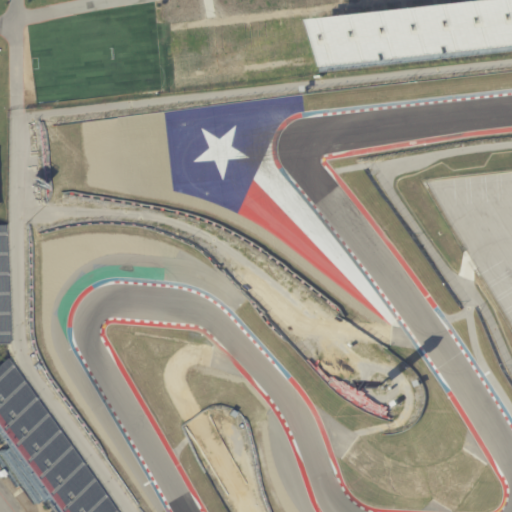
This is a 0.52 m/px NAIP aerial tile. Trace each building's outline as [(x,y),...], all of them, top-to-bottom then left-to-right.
[(321,70),(511,53),(511,0),(317,17),(321,70)] [(279,78),(273,27),(232,32),(234,21),(229,20),(231,32),(209,34),(208,23),(200,24),(201,35),(185,37),(184,25),(178,26),(176,33),(165,39),(165,31),(156,31),(156,34),(151,56),(159,57),(162,91),(182,89),(183,86),(191,88),(279,78)] [(497,209),(485,190),(471,198),(483,218),(497,209)] [(483,243),(458,202),(442,212),(467,253),(483,243)] [(112,511),(10,356),(0,362),(0,471),(23,506),(34,499),(42,511),(112,511)]
